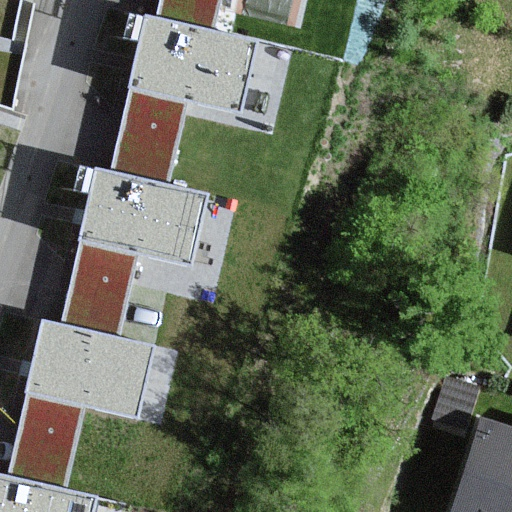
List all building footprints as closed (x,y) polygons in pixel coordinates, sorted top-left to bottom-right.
[(159,0),(157,12),(213,26),(219,0),(159,0)] [(251,46),(149,21),(127,115),(180,127),(187,97),(236,108),(251,46)] [(200,201),(98,177),(76,270),(129,282),(136,252),(186,264),(200,201)] [(145,350),(42,326),(20,419),(73,431),(80,401),(130,413),(145,350)] [(511,511),(511,436),(476,424),(444,511),(511,511)] [(79,511),(81,506),(0,487),(0,511),(79,511)]
